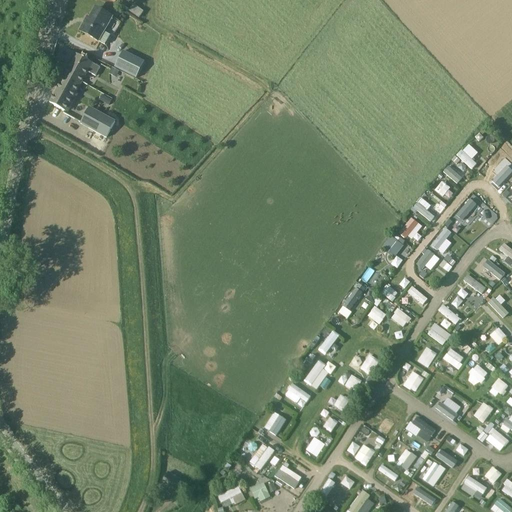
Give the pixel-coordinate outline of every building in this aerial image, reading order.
[(143,11),(139,8),(134,15),(139,19),(143,14),(144,12),(143,11)] [(113,18),(105,13),(97,9),(88,25),(84,23),(79,31),(105,45),(111,36),(105,32),(113,18)] [(145,62),(123,51),(115,68),(136,79),(145,62)] [(92,63),(85,59),(76,55),(63,79),(79,88),(92,63)] [(76,93),(79,88),(63,79),(50,103),(67,113),(78,94),(76,93)] [(112,100),(107,97),(104,103),(109,106),(112,100)] [(115,122),(89,108),(80,125),(106,138),(115,122)] [(473,159),(479,153),(469,144),(457,156),(472,170),(478,164),(473,159)] [(496,183),(506,172),(494,161),(484,171),(496,183)] [(447,176),(455,183),(463,175),(455,167),(447,176)] [(441,182),(435,190),(449,200),(455,191),(441,182)] [(428,210),(431,206),(422,198),(413,207),(431,223),(435,217),(428,210)] [(472,212),(476,214),(478,211),(465,201),(457,212),(467,219),(472,212)] [(456,217),(448,226),(456,232),(463,223),(456,217)] [(412,218),(399,233),(407,239),(409,235),(417,242),(422,236),(418,233),(423,226),(412,218)] [(443,232),(434,242),(446,252),(454,242),(443,232)] [(391,236),(383,247),(396,257),(404,246),(391,236)] [(511,260),(511,249),(505,245),(500,251),(511,260)] [(428,250),(417,265),(424,270),(426,267),(431,271),(440,259),(428,250)] [(391,264),(398,269),(403,261),(396,256),(391,264)] [(489,260),(483,267),(500,280),(506,273),(489,260)] [(481,295),(486,289),(469,274),(463,280),(481,295)] [(405,278),(399,285),(405,290),(411,282),(405,278)] [(353,311),(364,287),(356,284),(345,307),(353,311)] [(412,295),(417,288),(411,284),(406,290),(412,295)] [(388,285),(381,293),(391,301),(398,293),(388,285)] [(418,288),(411,296),(420,303),(426,295),(418,288)] [(458,296),(464,300),(468,294),(462,290),(458,296)] [(459,296),(452,302),(457,308),(464,302),(459,296)] [(444,305),(438,311),(456,326),(461,319),(444,305)] [(367,316),(379,325),(387,315),(374,306),(367,316)] [(349,319),(352,311),(342,307),(339,314),(349,319)] [(398,308),(391,319),(404,328),(412,318),(398,308)] [(477,319),(483,311),(478,308),(473,317),(477,319)] [(488,317),(475,330),(479,334),(493,322),(488,317)] [(427,334),(442,346),(451,336),(436,323),(427,334)] [(498,328),(489,336),(498,345),(507,337),(498,328)] [(333,331),(320,349),(330,357),(339,346),(335,343),(340,336),(333,331)] [(428,369),(437,354),(427,347),(417,362),(428,369)] [(451,349),(443,359),(457,370),(465,360),(451,349)] [(370,376),(380,362),(370,355),(360,369),(370,376)] [(328,361),(326,365),(319,360),(305,382),(318,391),(335,366),(328,361)] [(478,365),(466,379),(476,388),(488,373),(478,365)] [(416,393),(425,379),(413,371),(404,385),(416,393)] [(352,375),(345,386),(354,392),(361,381),(352,375)] [(338,382),(344,385),(347,380),(341,376),(338,382)] [(499,379),(488,391),(495,397),(499,393),(502,396),(509,387),(499,379)] [(298,404),(301,399),(307,403),(312,396),(293,384),(285,396),(298,404)] [(331,397),(328,404),(344,411),(350,399),(340,395),(338,400),(331,397)] [(396,416),(402,407),(392,401),(386,410),(396,416)] [(441,401),(436,408),(453,421),(458,415),(441,401)] [(474,417),(485,424),(494,409),(483,402),(474,417)] [(326,418),(330,413),(324,409),(321,414),(326,418)] [(373,416),(379,419),(382,413),(376,410),(373,416)] [(275,412),(264,428),(276,436),(287,420),(275,412)] [(428,443),(437,430),(416,416),(407,430),(428,443)] [(511,416),(509,420),(507,419),(501,426),(511,433),(511,416)] [(334,432),(337,420),(327,418),(324,430),(334,432)] [(388,435),(395,423),(385,418),(378,429),(388,435)] [(489,425),(480,437),(501,452),(510,440),(489,425)] [(318,437),(319,428),(311,427),(310,436),(318,437)] [(363,428),(357,439),(365,443),(371,432),(363,428)] [(382,445),(385,440),(378,436),(376,441),(382,445)] [(306,450),(317,458),(326,445),(314,437),(306,450)] [(452,446),(461,453),(466,448),(456,441),(452,446)] [(347,451),(355,456),(361,447),(353,442),(347,451)] [(262,471),(275,451),(263,444),(255,457),(259,459),(255,466),(262,471)] [(354,459),(366,467),(376,452),(363,444),(354,459)] [(452,448),(445,458),(458,466),(465,456),(452,448)] [(404,464),(401,468),(409,472),(417,456),(405,450),(399,461),(404,464)] [(391,452),(386,460),(394,464),(398,456),(391,452)] [(277,463),(282,466),(286,458),(281,455),(277,463)] [(422,479),(433,487),(446,470),(435,462),(422,479)] [(379,470),(395,482),(399,477),(383,464),(379,470)] [(295,489),(303,478),(283,465),(276,476),(295,489)] [(484,476),(492,485),(502,475),(494,466),(484,476)] [(188,485),(179,480),(168,473),(161,486),(177,495),(182,487),(185,489),(188,485)] [(347,476),(341,483),(350,490),(355,482),(347,476)] [(466,478),(461,490),(475,496),(480,485),(466,478)] [(511,498),(511,482),(509,480),(501,489),(511,498)] [(331,502),(339,487),(328,481),(320,496),(331,502)] [(258,503),(271,498),(265,483),(252,488),(258,503)] [(232,498),(235,505),(246,499),(239,486),(218,496),(222,503),(232,498)] [(483,498),(487,490),(481,486),(476,494),(483,498)] [(426,506),(433,497),(420,487),(413,497),(426,506)] [(360,511),(370,495),(362,490),(349,511),(360,511)] [(511,511),(511,509),(500,499),(490,509),(493,511),(511,511)]
